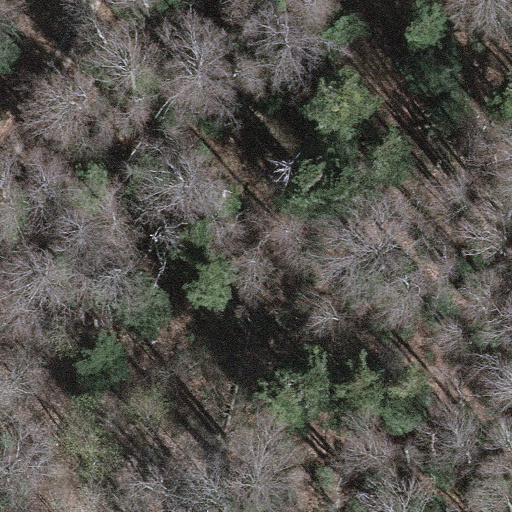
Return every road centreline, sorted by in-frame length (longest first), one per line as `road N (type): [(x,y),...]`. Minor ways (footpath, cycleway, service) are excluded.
road 1 (track): [(386,0),(413,15),(511,135)]
road 2 (track): [(0,157),(73,0)]
